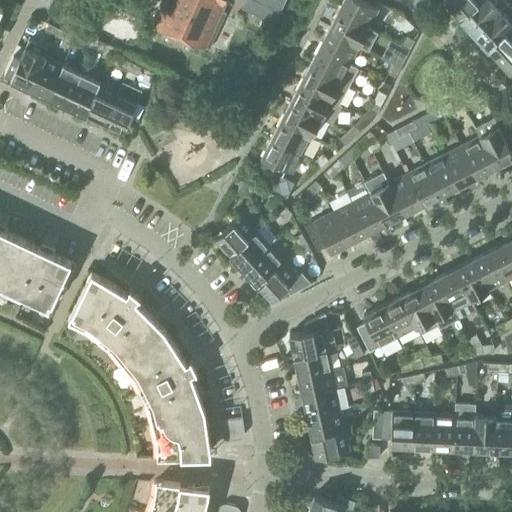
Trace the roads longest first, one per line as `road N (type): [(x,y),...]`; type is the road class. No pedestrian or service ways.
road 1 (residential): [(232,339),(511,195)]
road 2 (residential): [(511,484),(261,472)]
road 3 (residential): [(232,339),(212,300),(177,263),(93,205)]
road 4 (residential): [(402,0),(450,38),(511,112)]
road 5 (residential): [(93,205),(100,170),(0,122)]
road 6 (residential): [(261,472),(253,395),(232,339)]
